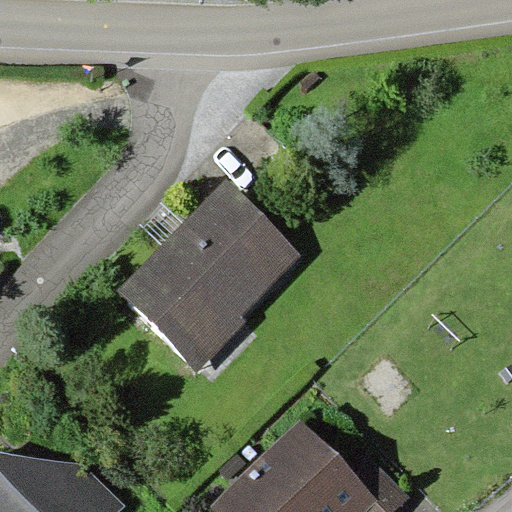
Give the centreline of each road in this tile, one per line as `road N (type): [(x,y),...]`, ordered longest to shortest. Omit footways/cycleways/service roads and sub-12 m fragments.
road 1 (residential): [(0,325),(151,163),(165,127),(164,31)]
road 2 (tertiary): [(164,31),(306,25),(507,0)]
road 3 (tertiary): [(0,25),(164,31)]
